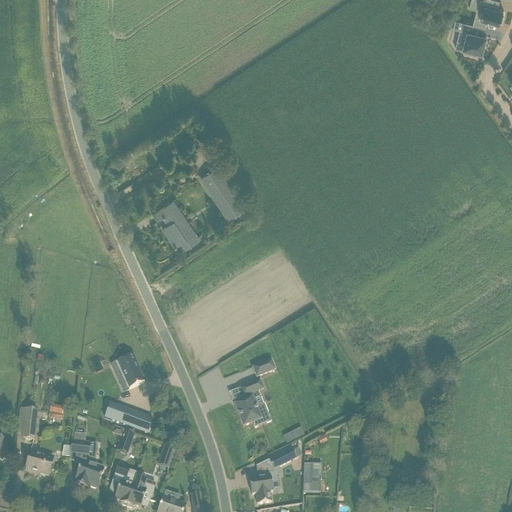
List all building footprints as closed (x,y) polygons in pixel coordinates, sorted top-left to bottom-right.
[(470,0),(469,8),(476,10),(473,25),(484,28),(486,21),(499,25),(500,23),(502,24),(503,17),(501,17),(503,10),(497,9),(499,1),(496,0),(470,0)] [(482,53),(486,36),(471,33),(473,25),(455,20),(453,29),(459,30),(456,41),(464,43),(463,48),(464,48),(463,51),(472,53),(473,51),(482,53)] [(246,205),(239,194),(235,197),(225,181),(233,177),(223,163),(200,178),(226,219),(243,209),(242,208),(246,205)] [(199,239),(173,200),(152,214),(156,221),(162,217),(167,225),(162,229),(174,247),(185,240),(189,246),(199,239)] [(212,324),(213,326),(198,335),(207,350),(231,335),(221,319),(212,324)] [(132,356),(115,364),(124,383),(118,385),(122,394),(144,384),(132,356)] [(271,361),(252,369),(256,378),(275,371),(271,361)] [(245,401),(234,405),(243,428),(252,424),(254,429),(271,423),(264,406),(256,409),(250,395),(263,390),(259,382),(239,390),(243,398),(245,401)] [(109,404),(104,419),(136,431),(142,416),(109,404)] [(51,406),(49,419),(61,421),(63,408),(51,406)] [(22,435),(22,440),(33,441),(35,442),(38,412),(25,410),(22,435)] [(115,428),(113,435),(121,438),(124,431),(115,428)] [(295,432),(299,439),(303,437),(300,430),(295,432)] [(119,447),(128,450),(134,435),(124,431),(119,447)] [(71,442),(69,455),(70,455),(82,456),(81,463),(74,481),(76,482),(74,485),(83,488),(83,486),(88,488),(88,486),(90,487),(90,488),(95,490),(95,488),(97,489),(103,470),(87,465),(88,457),(90,445),(83,444),(84,436),(74,434),(73,442),(71,442)] [(286,445),(291,443),(287,436),(283,438),(286,445)] [(323,437),(317,440),(319,446),(326,443),(323,437)] [(160,461),(169,464),(174,449),(165,446),(160,461)] [(30,451),(27,463),(24,473),(38,477),(39,475),(48,477),(52,460),(46,458),(47,456),(30,451)] [(289,451),(266,462),(271,471),(294,459),(289,451)] [(303,466),(302,494),(319,494),(320,485),(310,485),(310,466),(303,466)] [(130,495),(136,478),(127,475),(129,471),(122,469),(120,472),(116,471),(112,483),(117,484),(118,484),(120,484),(114,500),(120,502),(120,504),(121,505),(121,506),(126,508),(130,495)] [(256,480),(247,481),(249,495),(253,494),(255,506),(270,504),(268,494),(271,494),(268,476),(256,478),(256,480)] [(136,478),(130,495),(126,508),(131,510),(131,508),(133,509),(134,507),(140,509),(143,500),(150,502),(154,488),(144,485),(146,481),(136,478)] [(202,511),(199,494),(190,496),(192,506),(192,511),(202,511)] [(290,507),(301,508),(301,494),(290,494),(290,507)] [(157,511),(183,511),(185,506),(162,499),(157,511)]
